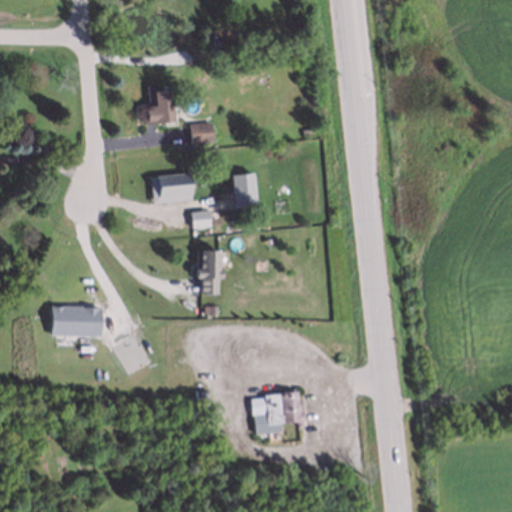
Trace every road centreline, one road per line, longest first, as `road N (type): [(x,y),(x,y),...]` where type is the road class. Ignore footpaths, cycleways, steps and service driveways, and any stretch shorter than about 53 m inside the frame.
road 1 (primary): [(347,0),(398,511)]
road 2 (residential): [(80,0),(95,152),(87,203)]
